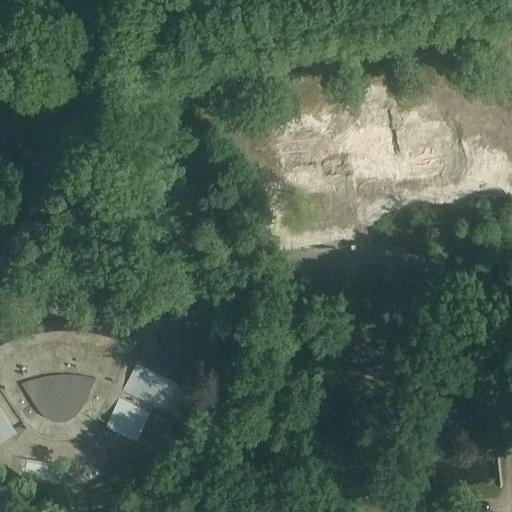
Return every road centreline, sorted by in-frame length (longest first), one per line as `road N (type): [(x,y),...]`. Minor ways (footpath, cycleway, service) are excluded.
road 1 (residential): [(500,314),(400,258),(377,254),(200,279)]
road 2 (residential): [(200,279),(53,292),(0,247)]
road 3 (residential): [(200,279),(185,253),(41,145)]
road 4 (residential): [(104,20),(267,0)]
road 5 (residential): [(41,145),(75,58),(104,20)]
